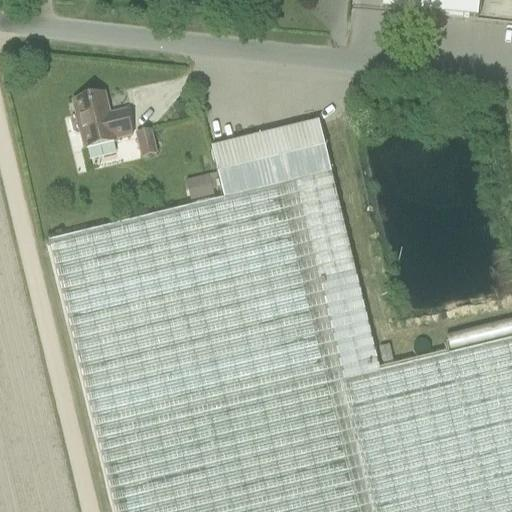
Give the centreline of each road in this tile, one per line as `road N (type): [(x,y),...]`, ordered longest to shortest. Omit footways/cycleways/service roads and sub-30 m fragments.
road 1 (unclassified): [(511,85),(0,34)]
road 2 (track): [(0,113),(94,511)]
